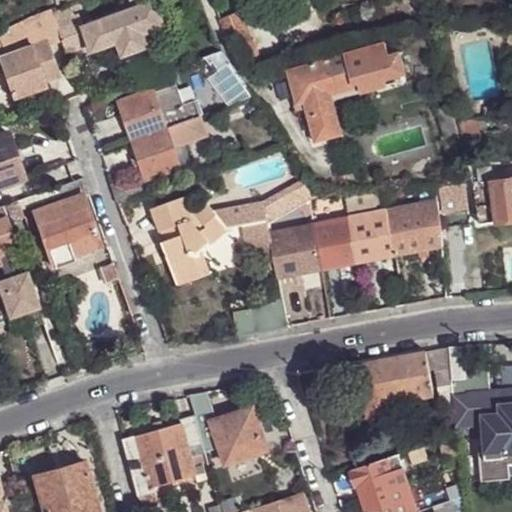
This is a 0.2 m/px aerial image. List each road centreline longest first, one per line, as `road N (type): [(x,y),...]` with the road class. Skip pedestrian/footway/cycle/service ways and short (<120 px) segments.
road 1 (residential): [(164,374),(67,102)]
road 2 (residential): [(511,318),(275,354)]
road 3 (residential): [(275,354),(330,511)]
road 4 (residential): [(96,391),(129,511)]
